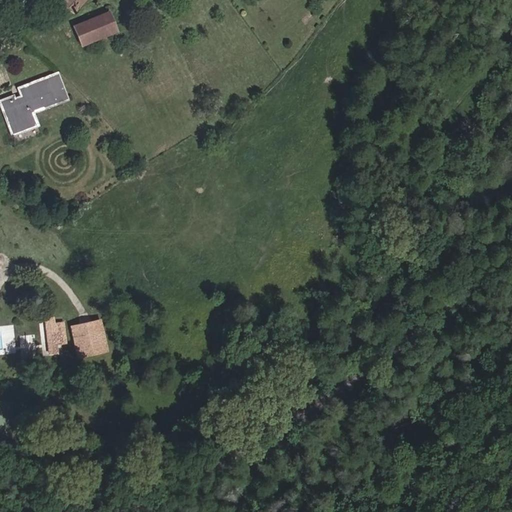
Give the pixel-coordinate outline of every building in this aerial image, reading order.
[(62,0),(61,2),(64,6),(61,10),(66,15),(70,11),(72,13),(84,0),(62,0)] [(77,27),(83,42),(117,29),(111,14),(77,27)] [(13,98),(12,96),(3,99),(13,128),(36,120),(31,107),(56,98),(49,77),(22,87),(25,94),(13,98)] [(53,318),(47,318),(48,350),(50,350),(58,350),(58,342),(60,342),(60,338),(54,338),(53,318)] [(99,319),(93,320),(100,345),(107,344),(99,319)] [(100,345),(93,320),(89,322),(96,347),(100,345)] [(77,353),(96,347),(89,322),(69,327),(77,353)]
